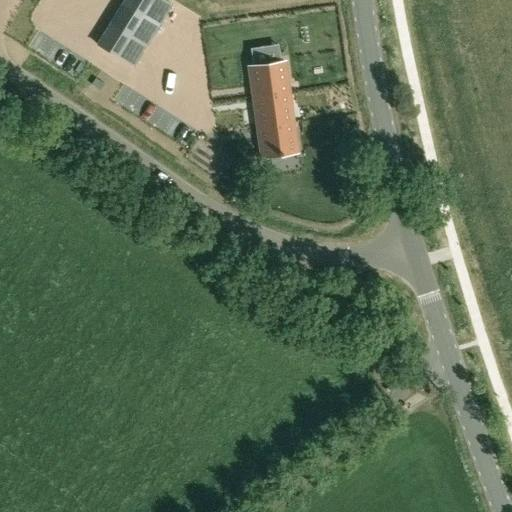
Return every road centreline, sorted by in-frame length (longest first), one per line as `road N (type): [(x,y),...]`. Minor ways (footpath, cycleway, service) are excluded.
road 1 (unclassified): [(413,251),(367,258),(262,241),(0,63)]
road 2 (tertiary): [(502,511),(413,251)]
road 3 (tertiary): [(413,251),(374,92),(362,0)]
road 4 (residential): [(52,0),(33,30),(155,104),(194,41)]
